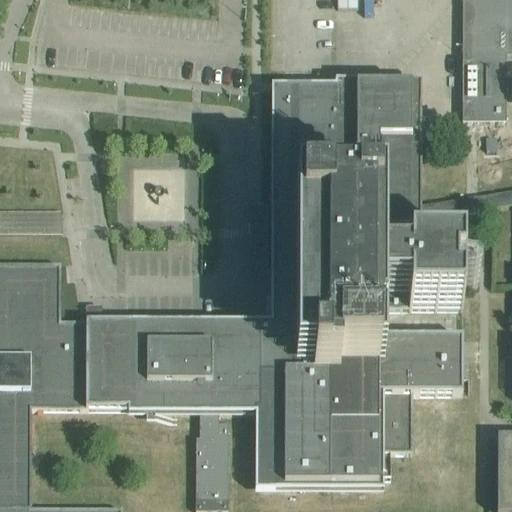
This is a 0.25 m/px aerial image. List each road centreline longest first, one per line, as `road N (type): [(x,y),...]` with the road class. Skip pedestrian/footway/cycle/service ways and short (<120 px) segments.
road 1 (unclassified): [(78,112),(100,272),(112,287),(221,285),(227,145)]
road 2 (unclassified): [(227,145),(224,125),(211,115),(100,105),(78,112)]
